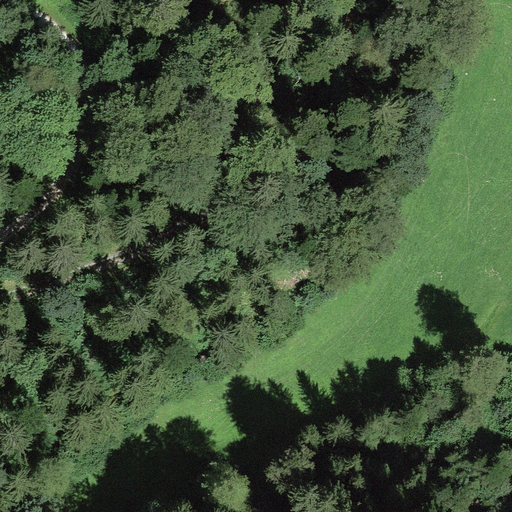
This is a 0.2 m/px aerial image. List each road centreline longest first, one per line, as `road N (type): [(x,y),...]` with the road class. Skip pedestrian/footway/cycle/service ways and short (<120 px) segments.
road 1 (track): [(300,0),(277,55),(175,222),(62,281),(0,299)]
road 2 (track): [(4,0),(59,35),(86,71),(87,124),(70,175),(0,236)]
